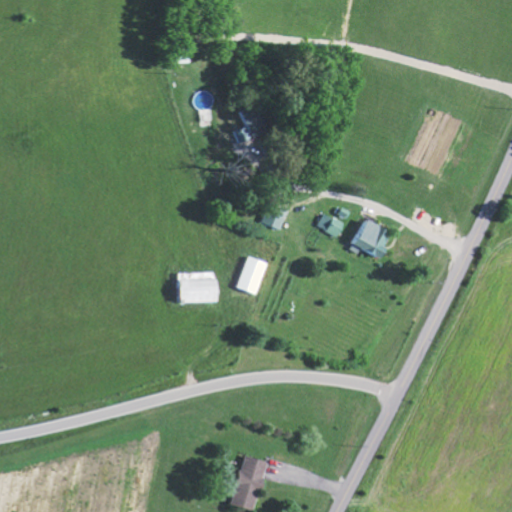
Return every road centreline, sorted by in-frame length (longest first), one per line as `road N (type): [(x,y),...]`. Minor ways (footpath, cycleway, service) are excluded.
road 1 (secondary): [(399,393),(316,377),(243,380),(0,437)]
road 2 (secondary): [(337,511),(511,158)]
